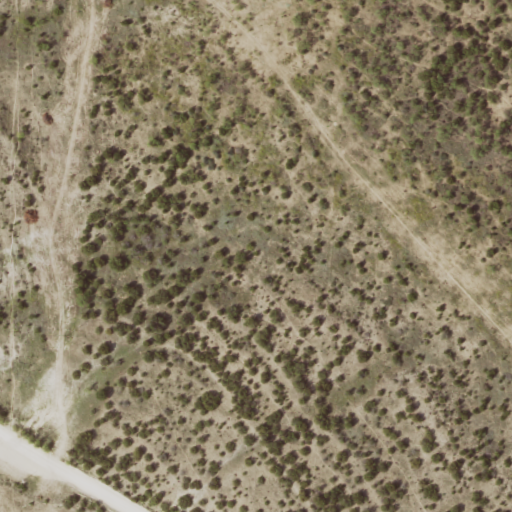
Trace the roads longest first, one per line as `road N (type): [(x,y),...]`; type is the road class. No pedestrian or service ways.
road 1 (track): [(511,316),(166,0)]
road 2 (track): [(0,281),(24,0)]
